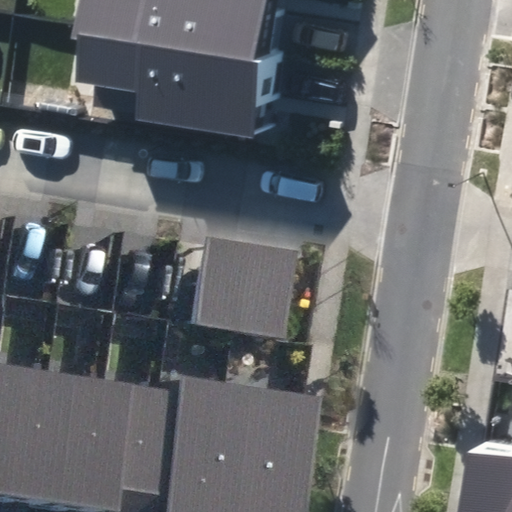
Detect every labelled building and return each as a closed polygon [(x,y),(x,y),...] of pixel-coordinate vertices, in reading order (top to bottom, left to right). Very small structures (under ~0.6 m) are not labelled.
[(282,240),(192,225),(178,308),(269,323),(282,240)] [(35,347),(0,341),(0,501),(10,503),(35,347)] [(72,511),(97,357),(35,347),(10,503),(66,511),(72,511)] [(135,511),(159,367),(97,357),(72,511),(135,511)] [(199,511),(221,376),(159,367),(135,511),(199,511)] [(262,511),(283,386),(221,376),(199,511),(262,511)]
